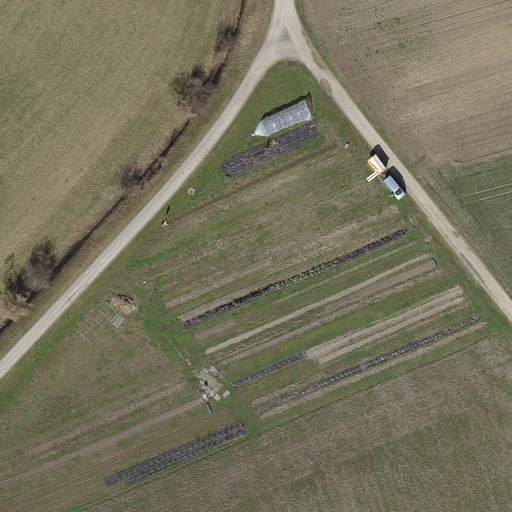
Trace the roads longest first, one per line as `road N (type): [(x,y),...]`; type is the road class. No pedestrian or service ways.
road 1 (track): [(286,0),(288,26),(186,172),(0,373)]
road 2 (track): [(511,316),(288,26)]
